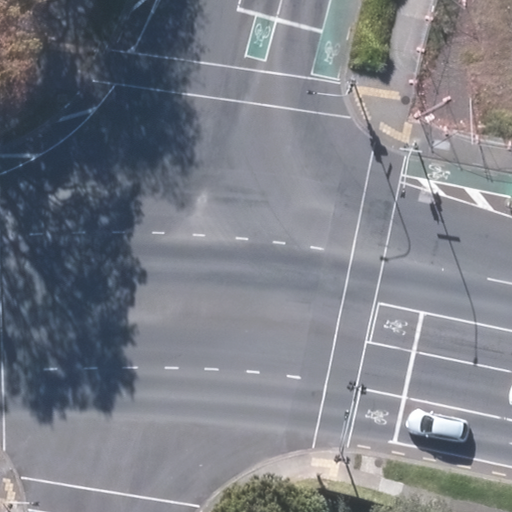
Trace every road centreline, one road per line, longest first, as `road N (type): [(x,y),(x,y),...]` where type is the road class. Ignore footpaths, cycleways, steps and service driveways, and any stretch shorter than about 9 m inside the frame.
road 1 (secondary): [(511,352),(164,291)]
road 2 (tertiary): [(240,0),(164,291)]
road 3 (residential): [(108,511),(164,291)]
road 4 (secondary): [(0,286),(164,291)]
